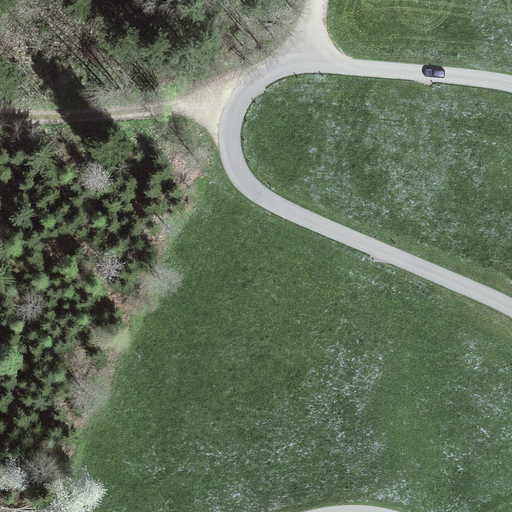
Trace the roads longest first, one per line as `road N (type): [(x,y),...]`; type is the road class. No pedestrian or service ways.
road 1 (unclassified): [(511,83),(307,59),(260,76),(241,94),(228,138),(241,181),(260,197),(511,304)]
road 2 (track): [(0,110),(230,115)]
